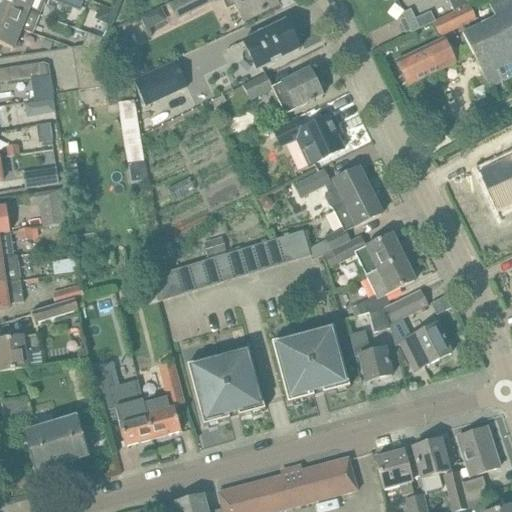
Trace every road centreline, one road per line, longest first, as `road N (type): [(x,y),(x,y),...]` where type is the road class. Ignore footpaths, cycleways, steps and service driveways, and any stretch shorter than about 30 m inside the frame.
road 1 (residential): [(63,511),(511,389)]
road 2 (residential): [(511,383),(329,0)]
